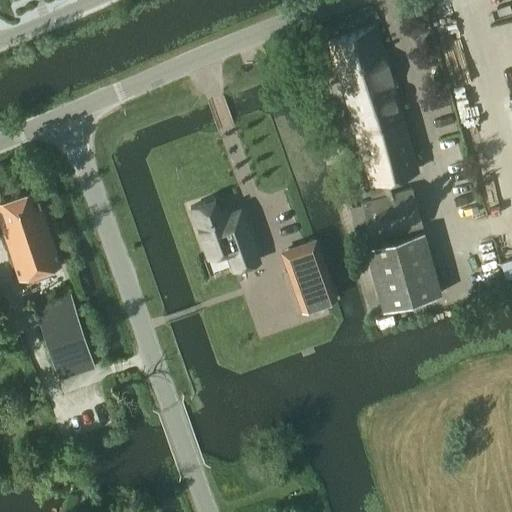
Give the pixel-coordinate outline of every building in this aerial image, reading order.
[(376,28),(327,43),(369,183),(391,177),(418,169),(376,28)] [(293,66),(300,64),(298,57),(291,59),(293,66)] [(217,169),(185,180),(213,250),(256,234),(265,254),(289,247),(273,190),(229,207),(217,169)] [(389,194),(362,202),(372,238),(421,223),(411,188),(396,192),(391,177),(385,178),(389,194)] [(0,221),(19,277),(60,263),(35,188),(0,200),(0,221)] [(422,230),(365,247),(383,309),(441,292),(422,230)] [(311,279),(303,283),(316,318),(340,310),(323,265),(305,267),(311,279)] [(34,304),(53,361),(59,378),(95,366),(70,292),(34,304)] [(9,310),(0,313),(0,324),(13,320),(9,310)]
